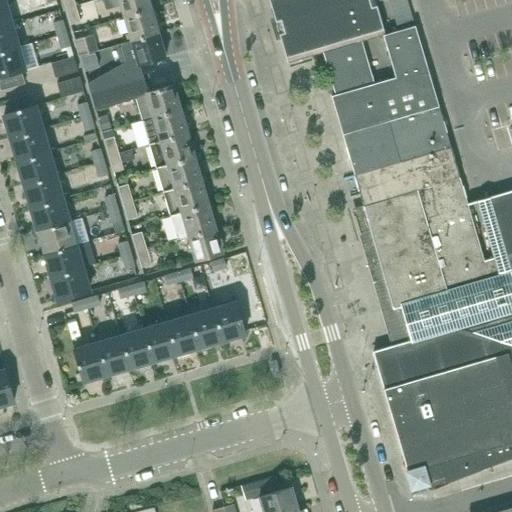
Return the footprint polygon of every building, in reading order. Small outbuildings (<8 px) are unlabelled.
[(62,0),(66,9),(75,6),(73,0),(62,0)] [(118,0),(124,18),(152,10),(149,0),(118,0)] [(382,36),(385,35),(374,0),(270,0),(289,63),(329,51),(361,42),(371,39),(382,36)] [(0,27),(11,24),(5,1),(0,2),(0,27)] [(75,6),(66,9),(70,25),(80,23),(75,6)] [(131,42),(159,34),(152,10),(124,18),(131,42)] [(94,16),(96,29),(113,27),(112,14),(94,16)] [(54,24),(57,36),(67,34),(63,21),(54,24)] [(0,52),(18,48),(11,24),(0,27),(0,52)] [(415,26),(385,35),(382,36),(396,78),(374,84),(332,97),(332,98),(333,97),(344,133),(342,133),(343,136),(346,135),(439,107),(415,26)] [(67,34),(57,36),(61,49),(70,47),(67,34)] [(88,84),(91,95),(120,86),(142,80),(138,66),(166,58),(159,34),(131,42),(121,45),(126,60),(88,84)] [(80,57),(89,54),(85,38),(75,40),(80,57)] [(374,84),(361,42),(329,51),(338,81),(332,83),(336,95),(331,96),(332,97),(374,84)] [(0,78),(21,72),(25,71),(18,48),(0,52),(0,78)] [(77,72),(73,58),(54,63),(58,77),(77,72)] [(0,87),(1,91),(25,84),(21,72),(0,78),(0,87)] [(60,84),(64,98),(83,93),(79,79),(60,84)] [(94,106),(123,98),(120,86),(91,95),(94,106)] [(143,121),(181,110),(174,86),(136,97),(143,121)] [(8,114),(31,107),(28,95),(4,102),(8,114)] [(77,106),(81,119),(90,116),(87,103),(77,106)] [(42,130),(35,106),(31,107),(8,114),(4,115),(11,139),(42,130)] [(355,177),(357,177),(357,176),(359,175),(450,147),(439,107),(346,135),(348,144),(346,145),(350,160),(350,161),(355,177)] [(150,145),(188,134),(181,110),(143,121),(150,145)] [(90,116),(81,119),(85,132),(94,129),(90,116)] [(17,162),(49,153),(42,130),(11,139),(17,162)] [(157,169),(195,157),(188,134),(150,145),(157,169)] [(109,157),(119,154),(114,138),(104,140),(109,157)] [(363,204),(363,206),(459,178),(450,147),(359,175),(363,189),(360,189),(364,204),(363,204)] [(95,164),(104,162),(100,150),(91,152),(95,164)] [(24,185),(55,176),(49,153),(17,162),(24,185)] [(119,154),(109,157),(114,173),(123,170),(119,154)] [(164,192),(202,181),(195,157),(157,169),(164,192)] [(104,162),(95,164),(98,178),(108,175),(104,162)] [(31,208),(62,199),(55,176),(24,185),(31,208)] [(473,225),(459,178),(363,206),(374,239),(377,252),(473,225)] [(170,216),(181,213),(209,205),(202,181),(164,192),(170,216)] [(123,204),(132,202),(128,185),(118,188),(123,204)] [(394,309),(402,306),(406,322),(411,341),(374,353),(413,490),(435,483),(437,489),(473,474),(511,459),(511,191),(485,200),(477,202),(494,259),(484,262),(473,225),(377,252),(394,309)] [(108,211),(117,208),(114,195),(104,198),(108,211)] [(38,231),(69,222),(62,199),(31,208),(38,231)] [(132,202),(123,204),(127,221),(137,218),(132,202)] [(188,237),(216,229),(209,205),(181,213),(188,237)] [(117,208),(108,211),(112,224),(121,221),(117,208)] [(44,254),(76,245),(69,222),(38,231),(44,254)] [(195,261),(223,253),(216,229),(188,237),(195,261)] [(137,252),(146,249),(142,233),(132,235),(137,252)] [(122,257),(131,254),(127,242),(118,244),(122,257)] [(51,277),(82,268),(76,245),(44,254),(51,277)] [(146,249),(137,252),(141,268),(151,265),(146,249)] [(131,254),(122,257),(125,270),(135,267),(131,254)] [(213,272),(226,268),(224,259),(210,263),(213,272)] [(58,301),(89,292),(82,268),(51,277),(58,301)] [(177,273),(179,282),(193,278),(190,269),(177,273)] [(167,286),(179,282),(177,273),(164,277),(167,286)] [(131,286),(133,296),(146,292),(143,283),(131,286)] [(120,299),(133,296),(131,286),(118,290),(120,299)] [(84,300),(87,309),(100,305),(97,296),(84,300)] [(74,313),(87,309),(84,300),(71,304),(74,313)] [(222,341),(246,334),(236,303),(213,310),(222,341)] [(199,348),(222,341),(213,310),(190,317),(199,348)] [(176,355),(199,348),(190,317),(167,324),(176,355)] [(153,362),(176,355),(167,324),(143,330),(153,362)] [(129,368),(153,362),(143,330),(120,337),(129,368)] [(106,375),(129,368),(120,337),(97,344),(106,375)] [(83,382),(106,375),(97,344),(73,351),(83,382)] [(0,406),(14,402),(5,371),(0,372),(0,406)] [(254,482),(241,486),(246,500),(258,497),(273,492),(269,478),(254,482)] [(262,511),(294,511),(298,511),(291,488),(258,498),(262,511)]
